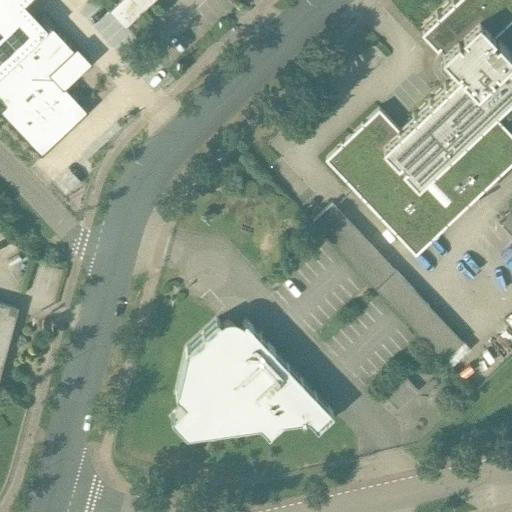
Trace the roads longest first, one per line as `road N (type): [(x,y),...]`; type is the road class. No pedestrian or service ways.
road 1 (unclassified): [(112,252),(144,166),(320,0)]
road 2 (unclassified): [(53,480),(112,252)]
road 3 (unclassified): [(313,511),(511,463)]
road 4 (unclassified): [(0,158),(81,243),(112,252)]
